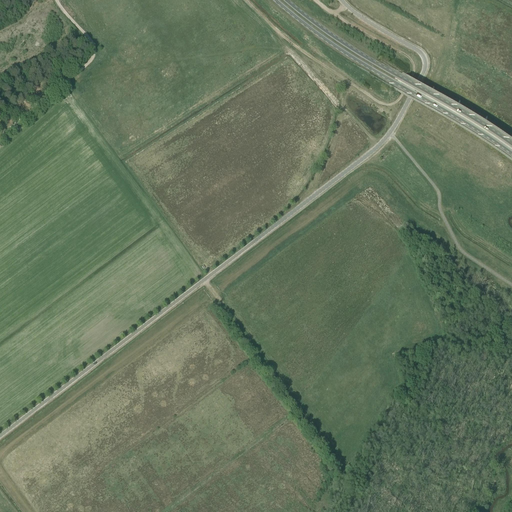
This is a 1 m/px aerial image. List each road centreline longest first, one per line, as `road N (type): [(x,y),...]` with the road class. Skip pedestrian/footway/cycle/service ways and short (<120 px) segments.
road 1 (residential): [(203,280),(385,138),(424,68),(419,51),(341,0)]
road 2 (primary): [(276,0),(348,54),(511,152)]
road 3 (primary): [(511,141),(285,0)]
road 4 (residential): [(203,280),(0,436)]
road 5 (track): [(314,0),(414,66),(387,105),(346,82)]
road 6 (track): [(0,136),(93,51),(56,0)]
road 7 (track): [(346,82),(247,0)]
road 8 (track): [(346,82),(336,136),(305,202)]
